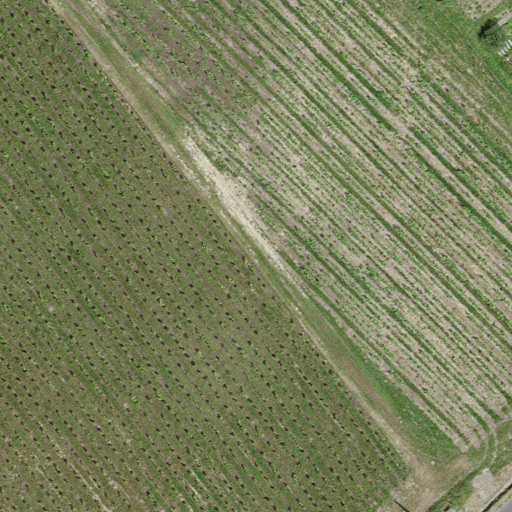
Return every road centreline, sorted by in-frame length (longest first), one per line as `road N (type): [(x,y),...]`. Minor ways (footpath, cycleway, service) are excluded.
road 1 (track): [(435,473),(74,0)]
road 2 (track): [(418,511),(435,473),(511,443)]
